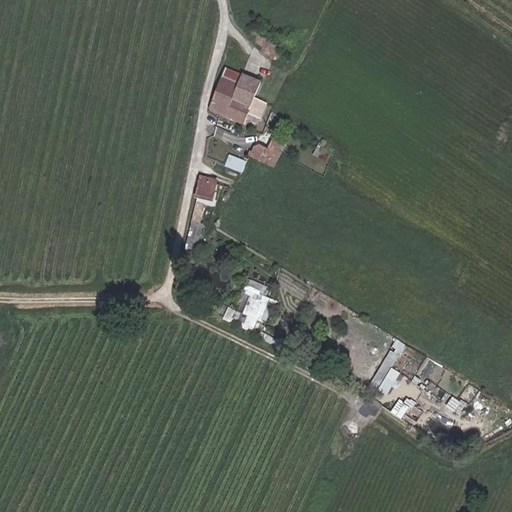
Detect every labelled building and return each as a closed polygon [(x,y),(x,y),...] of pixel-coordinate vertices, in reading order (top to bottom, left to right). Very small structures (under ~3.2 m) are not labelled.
[(217,85),(237,94),(246,70),(226,62),(217,85)] [(255,101),(258,93),(264,77),(246,70),(237,94),(255,101)] [(249,108),(261,113),(267,97),(258,93),(255,101),(237,94),(217,85),(210,103),(246,117),(249,108)] [(278,148),(284,136),(273,131),(269,141),(263,138),(262,140),(278,148)] [(257,150),(274,158),(278,148),(262,140),(261,140),(260,142),(257,150)] [(231,154),(227,165),(244,172),(249,160),(231,154)] [(198,191),(216,195),(218,179),(201,176),(198,191)] [(190,239),(195,240),(199,220),(193,219),(190,239)] [(268,324),(277,299),(267,295),(270,285),(251,279),(241,309),(230,306),(225,319),(256,330),(260,321),(268,324)] [(371,383),(380,388),(407,344),(398,338),(371,383)] [(381,389),(390,394),(403,372),(394,367),(381,389)]
